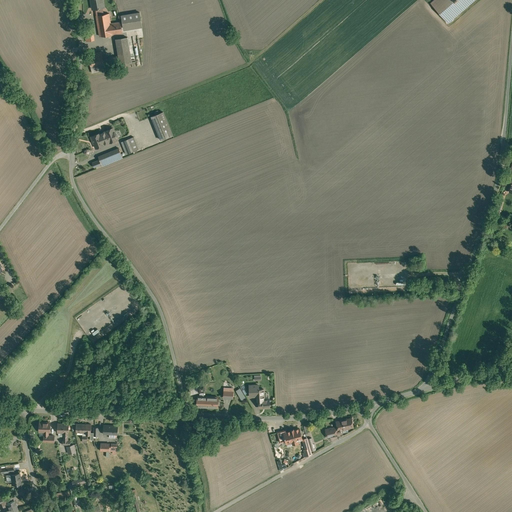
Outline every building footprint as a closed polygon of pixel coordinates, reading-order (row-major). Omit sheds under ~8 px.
[(103,0),(91,0),(93,9),(96,8),(102,7),(104,7),(103,0)] [(435,0),(432,3),(448,22),(473,0),(435,0)] [(140,12),(122,15),(124,26),(142,23),(140,12)] [(97,15),(100,36),(112,34),(123,33),(121,22),(111,23),(110,13),(103,14),(97,15)] [(95,40),(94,27),(85,28),(85,41),(95,40)] [(128,37),(116,39),(119,56),(104,59),(103,55),(89,57),(92,73),(113,70),(112,65),(132,62),(128,37)] [(163,112),(152,116),(161,140),(173,135),(163,112)] [(100,133),(91,137),(92,142),(93,141),(96,148),(105,145),(104,144),(110,142),(118,139),(117,138),(118,136),(117,133),(115,132),(113,128),(106,131),(106,132),(100,134),(100,133)] [(128,139),(122,142),(126,154),(133,151),(128,139)] [(119,148),(98,157),(99,160),(101,165),(102,167),(123,158),(119,148)] [(193,380),(189,380),(192,394),(199,392),(198,388),(195,389),(193,380)] [(259,385),(250,386),(250,396),(259,396),(259,408),(270,408),(270,399),(264,400),(264,389),(259,389),(259,385)] [(224,388),(224,398),(233,398),(233,389),(224,388)] [(237,390),(242,401),(246,399),(241,388),(237,390)] [(218,397),(198,396),(197,407),(218,408),(218,397)] [(352,418),(337,422),(339,430),(353,427),(352,418)] [(40,427),(40,431),(45,432),(44,436),(49,436),(49,432),(50,432),(50,423),(40,423),(40,424),(39,425),(39,426),(40,427)] [(69,424),(58,423),(58,432),(64,432),(69,433),(69,424)] [(76,430),(76,432),(83,432),(83,436),(86,436),(86,433),(91,433),(91,424),(77,424),(76,430)] [(104,425),(104,434),(118,435),(118,426),(104,425)] [(335,427),(326,429),(328,438),(337,436),(335,427)] [(286,430),(284,431),(287,440),(287,443),(292,442),(293,442),(293,443),(295,444),(297,443),(298,442),(298,441),(303,440),(300,428),(295,430),(295,429),(291,430),(291,431),(286,432),(286,430)] [(287,440),(284,431),(278,432),(280,442),(287,440)] [(110,444),(101,443),(101,451),(117,452),(117,444),(111,444),(111,447),(110,447),(110,444)] [(74,445),(67,447),(69,454),(76,452),(74,445)] [(286,463),(282,464),(281,460),(277,461),(280,470),(287,468),(286,463)] [(13,464),(5,466),(6,468),(0,468),(0,469),(1,473),(14,471),(13,464)] [(20,473),(11,474),(12,485),(21,484),(20,473)] [(15,501),(7,503),(9,511),(13,511),(18,510),(15,501)]
